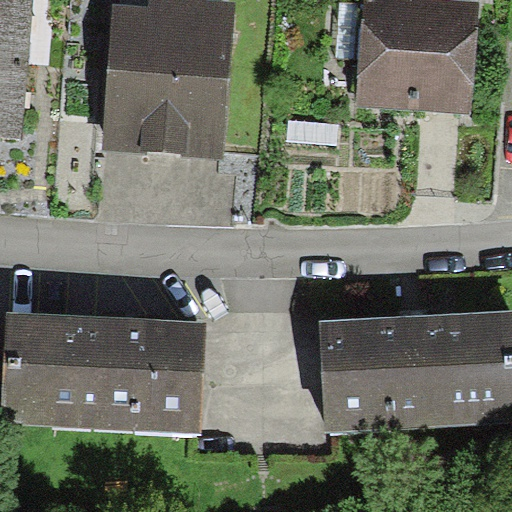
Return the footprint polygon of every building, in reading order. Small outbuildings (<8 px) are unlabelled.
[(32,0),(0,0),(0,133),(23,135),(32,0)] [(482,21),(358,7),(345,127),(469,140),(482,21)] [(229,24),(94,16),(84,176),(219,185),(229,24)] [(511,323),(331,332),(336,428),(511,419),(511,323)] [(196,338),(14,329),(10,421),(192,430),(196,338)]
